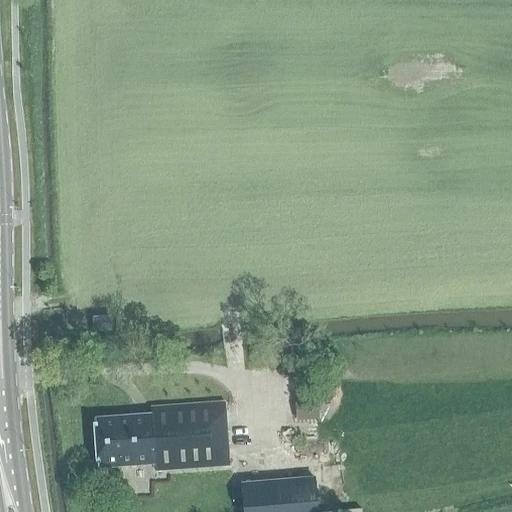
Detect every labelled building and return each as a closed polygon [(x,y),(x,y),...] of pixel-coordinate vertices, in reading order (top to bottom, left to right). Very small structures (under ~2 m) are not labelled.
[(109,330),(109,317),(93,318),(94,330),(109,330)] [(279,368),(276,345),(250,347),(252,370),(279,368)] [(320,421),(318,400),(294,403),(296,423),(320,421)] [(228,468),(224,402),(149,408),(150,414),(93,418),(97,468),(153,465),(154,473),(228,468)] [(316,511),(315,478),(241,485),(243,511),(316,511)]
